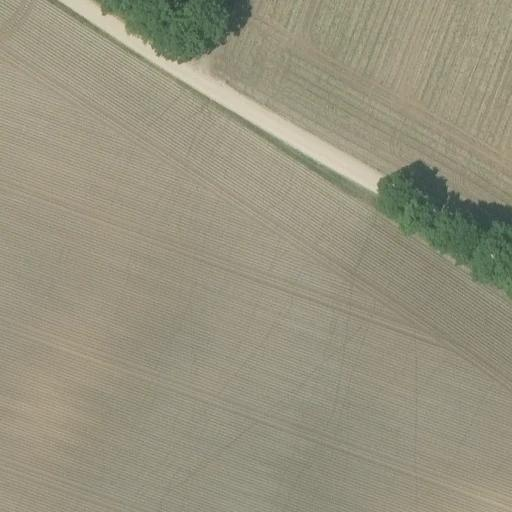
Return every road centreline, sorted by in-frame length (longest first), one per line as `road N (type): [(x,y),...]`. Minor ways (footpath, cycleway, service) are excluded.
road 1 (track): [(511,266),(192,78)]
road 2 (track): [(192,78),(74,0)]
